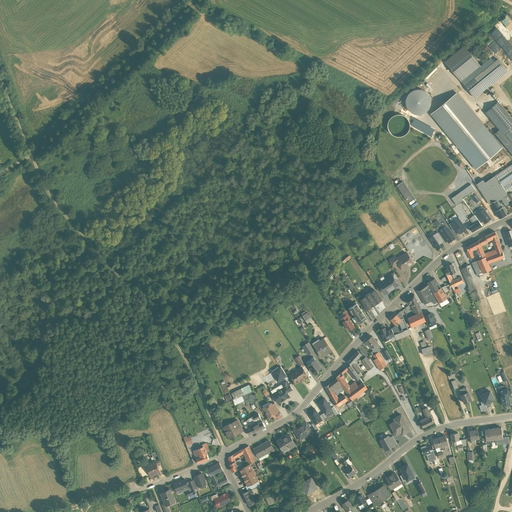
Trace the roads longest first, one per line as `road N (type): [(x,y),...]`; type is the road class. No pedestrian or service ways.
road 1 (residential): [(221,457),(294,414),(451,249),(511,217)]
road 2 (track): [(226,452),(180,351),(53,204),(30,155)]
road 3 (track): [(489,0),(385,102),(375,131),(374,162),(439,259)]
road 4 (residential): [(306,511),(426,432),(511,415)]
road 5 (track): [(195,0),(30,155)]
